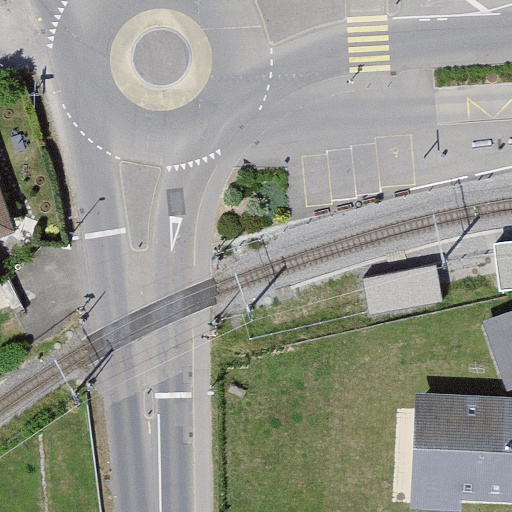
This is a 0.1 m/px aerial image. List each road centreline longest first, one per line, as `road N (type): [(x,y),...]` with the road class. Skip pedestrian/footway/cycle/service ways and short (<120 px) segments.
road 1 (secondary): [(241,81),(302,56),(511,37)]
road 2 (secondary): [(87,100),(144,309)]
road 3 (secondary): [(144,309),(152,511)]
road 4 (secondary): [(144,309),(163,214),(206,130)]
road 5 (secondary): [(87,100),(115,130),(140,141),(181,141),(206,130)]
